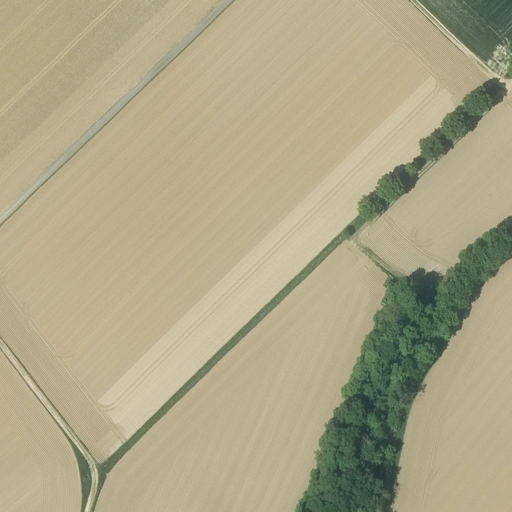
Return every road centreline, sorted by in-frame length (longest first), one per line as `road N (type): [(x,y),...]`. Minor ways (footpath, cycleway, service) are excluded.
road 1 (track): [(297,511),(403,289),(356,235),(510,91)]
road 2 (track): [(0,222),(230,0)]
road 3 (track): [(83,511),(93,463),(0,343)]
road 4 (track): [(510,91),(414,0)]
